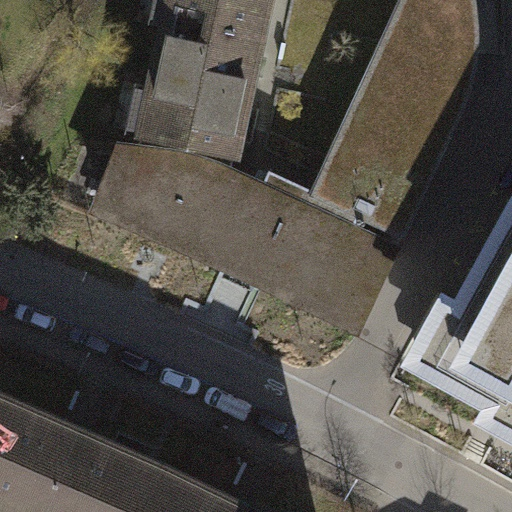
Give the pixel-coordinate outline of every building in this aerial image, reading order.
[(166,0),(133,144),(187,154),(238,173),(276,0),(166,0)] [(405,0),(313,194),(309,204),(399,245),(466,97),(474,72),(476,48),(476,28),(473,0),(405,0)] [(483,0),(486,52),(511,50),(511,35),(510,0),(483,0)] [(353,336),(399,245),(309,204),(313,194),(270,174),(264,185),(238,173),(187,154),(133,144),(117,145),(90,215),(353,336)] [(402,369),(511,429),(511,202),(455,304),(442,297),(402,369)] [(137,511),(161,464),(0,397),(0,510),(4,511),(137,511)] [(261,511),(161,464),(137,511),(261,511)]
